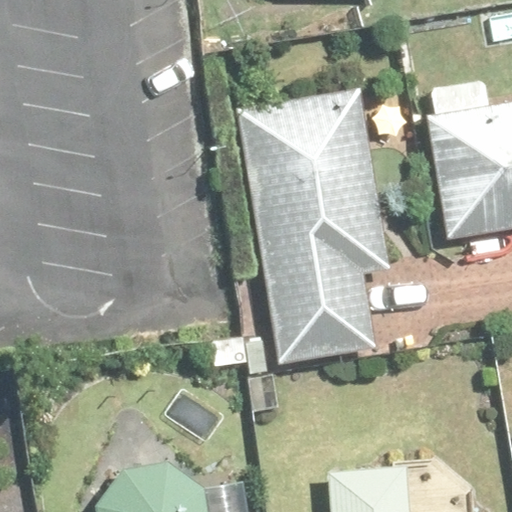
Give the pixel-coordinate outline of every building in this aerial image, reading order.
[(148,0),(179,2),(178,44),(260,47),(261,34),(288,35),(289,20),(322,22),(323,0),(148,0)] [(511,260),(511,140),(359,161),(376,291),(511,260)] [(117,406),(122,469),(161,465),(155,402),(117,406)] [(511,511),(511,473),(449,482),(453,511),(511,511)] [(380,511),(380,499),(260,508),(260,511),(380,511)]
